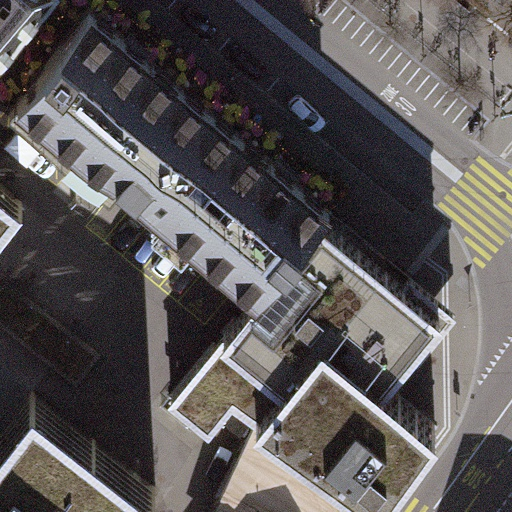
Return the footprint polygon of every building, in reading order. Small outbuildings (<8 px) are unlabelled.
[(0,0),(0,72),(58,0),(0,0)] [(317,197),(78,0),(73,0),(0,91),(0,94),(244,288),(317,197)] [(0,226),(25,195),(0,175),(0,226)] [(449,302),(317,197),(244,288),(164,388),(202,418),(211,425),(240,388),(259,403),(364,486),(381,500),(438,429),(382,385),(449,302)] [(0,511),(136,511),(157,485),(34,391),(0,435),(0,511)] [(347,511),(364,486),(259,403),(206,511),(347,511)]
